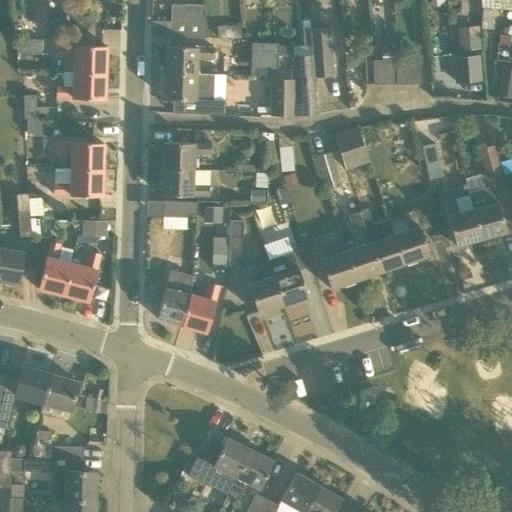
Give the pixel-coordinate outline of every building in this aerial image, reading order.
[(206,38),(204,5),(171,4),(170,23),(173,23),(173,35),(170,35),(170,36),(206,38)] [(459,49),(481,47),(479,24),(458,26),(459,49)] [(334,75),(332,56),(330,28),(310,30),(312,56),(311,56),(313,77),(314,77),(334,75)] [(19,53),(41,54),(41,40),(20,39),(19,53)] [(252,43),(251,57),(277,58),(278,44),(252,43)] [(381,57),(395,56),(394,43),(381,43),(381,57)] [(74,71),(105,72),(106,46),(58,44),(58,55),(74,56),(74,71)] [(214,58),(214,47),(166,45),(165,72),(197,73),(197,57),(214,58)] [(316,113),(314,77),(313,77),(311,56),(295,57),(294,115),(316,113)] [(461,57),(463,81),(476,80),(474,56),(461,57)] [(385,84),(385,60),(373,61),(373,84),(385,84)] [(397,84),(396,60),(385,60),(385,84),(397,84)] [(408,83),(408,60),(396,60),(397,84),(408,83)] [(420,60),(408,60),(408,83),(420,83),(420,60)] [(511,65),(502,64),(499,80),(511,82),(511,65)] [(104,99),(105,72),(74,71),(73,87),(57,86),(56,97),(104,99)] [(164,98),(172,98),(213,100),(214,74),(197,73),(165,72),(164,98)] [(292,115),(292,95),(293,80),(273,80),(272,115),(292,115)] [(44,95),(24,94),(23,109),(43,109),(44,95)] [(345,169),(369,161),(357,127),(334,135),(345,169)] [(71,168),(102,169),(103,143),(55,141),(55,152),(71,153),(71,168)] [(162,168),(193,169),(194,154),(210,154),(211,143),(163,142),(162,168)] [(271,168),(272,142),(259,142),(258,167),(271,168)] [(427,172),(441,169),(435,144),(421,147),(427,172)] [(506,232),(495,191),(504,189),(493,146),(479,149),(486,173),(479,175),(483,188),(468,192),(472,208),(481,239),(506,232)] [(339,184),(335,172),(330,152),(317,156),(326,188),(339,184)] [(101,195),(102,169),(71,168),(70,184),(54,183),(54,194),(101,195)] [(193,185),(193,169),(162,168),(161,194),(209,196),(209,185),(193,185)] [(31,236),(30,216),(28,194),(16,195),(20,237),(31,236)] [(481,239),(472,208),(458,212),(453,196),(443,199),(455,246),(481,239)] [(194,202),(183,201),(163,201),(163,216),(194,217),(194,202)] [(369,208),(359,211),(364,227),(374,223),(369,208)] [(394,234),(404,263),(429,255),(413,210),(403,213),(408,229),(394,234)] [(354,230),(364,227),(359,211),(349,214),(354,230)] [(80,219),(81,242),(106,240),(104,218),(80,219)] [(228,265),(240,265),(242,221),(229,220),(228,265)] [(394,234),(370,242),(380,272),(404,263),(394,234)] [(355,280),(345,251),(330,256),(325,240),(315,244),(330,289),(355,280)] [(63,294),(71,263),(56,260),(60,244),(50,241),(38,287),(63,294)] [(380,272),(370,242),(345,251),(355,280),(380,272)] [(0,247),(0,279),(17,283),(23,251),(0,247)] [(89,300),(93,281),(100,254),(90,251),(86,267),(71,263),(63,294),(89,300)] [(273,275),(283,305),(308,297),(292,251),(282,255),(287,270),(273,275)] [(283,305),(273,275),(258,280),(253,265),(242,268),(258,314),(283,305)] [(181,324),(190,294),(192,277),(169,271),(156,317),(181,324)] [(190,294),(181,324),(206,331),(219,285),(209,282),(204,298),(190,294)] [(15,394),(42,402),(50,373),(49,374),(22,366),(19,378),(18,378),(17,379),(19,379),(15,394)] [(50,373),(42,402),(40,412),(68,420),(78,382),(51,374),(51,373),(50,373)] [(13,404),(1,402),(0,405),(0,426),(8,429),(13,404)] [(50,459),(50,446),(51,431),(37,430),(36,443),(34,443),(34,445),(33,445),(33,458),(50,459)] [(196,470),(208,476),(217,481),(215,486),(228,492),(250,448),(227,437),(223,445),(211,439),(196,470)] [(50,446),(50,459),(56,459),(82,460),(82,447),(50,446)] [(273,460),(250,448),(228,492),(236,496),(242,494),(247,483),(259,488),(273,460)] [(0,487),(10,487),(10,452),(0,451),(0,487)] [(50,459),(33,458),(24,458),(24,471),(56,472),(56,459),(50,459)] [(66,470),(65,499),(94,500),(95,471),(83,471),(83,470),(82,469),(82,471),(66,470)] [(296,472),(280,499),(302,511),(303,511),(319,485),(296,472)] [(319,485),(303,511),(333,511),(341,498),(319,485)] [(255,493),(245,511),(260,511),(267,499),(255,493)] [(9,511),(22,511),(22,498),(10,498),(9,511)] [(94,511),(94,500),(65,499),(64,511),(94,511)] [(267,499),(260,511),(274,511),(278,505),(267,499)]
